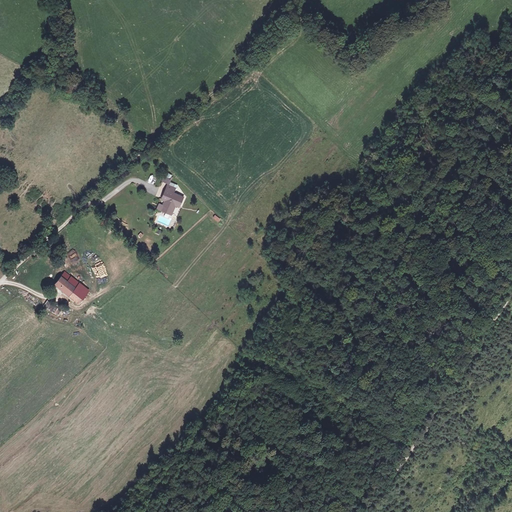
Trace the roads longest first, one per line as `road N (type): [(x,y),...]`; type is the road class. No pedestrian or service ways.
road 1 (track): [(363,511),(511,295)]
road 2 (track): [(248,59),(106,184)]
road 3 (unclassified): [(0,280),(106,184)]
